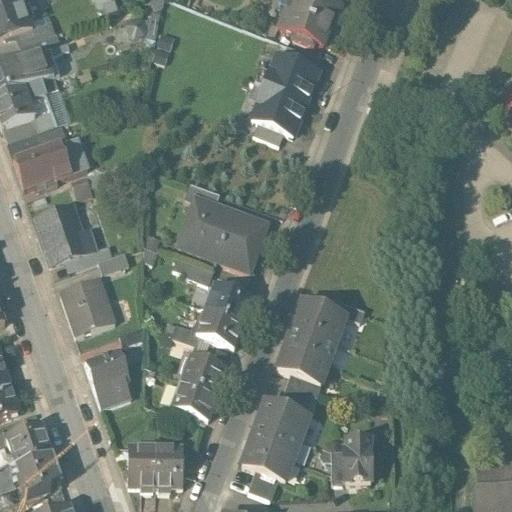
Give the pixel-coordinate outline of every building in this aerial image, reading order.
[(0,0),(0,14),(22,7),(19,0),(0,0)] [(284,12),(277,31),(292,37),(290,42),(313,51),(315,46),(323,49),(334,20),(336,21),(341,9),(318,0),(296,0),(290,15),(284,12)] [(31,33),(22,7),(0,14),(0,45),(16,40),(31,35),(31,33)] [(128,26),(125,31),(129,41),(135,43),(144,39),(146,33),(142,25),(137,22),(128,26)] [(49,26),(31,33),(31,35),(16,40),(20,52),(54,40),(49,26)] [(0,71),(0,102),(54,84),(59,82),(52,61),(68,55),(66,49),(0,71)] [(282,62),(315,76),(320,64),(286,51),(282,62)] [(282,62),(277,60),(270,77),(268,77),(261,93),(305,110),(318,77),(315,76),(282,62)] [(0,133),(1,136),(33,125),(38,139),(71,127),(54,84),(0,102),(0,133)] [(305,110),(261,93),(255,109),(257,110),(250,126),(257,128),(283,139),(292,142),(305,110)] [(33,125),(1,136),(7,150),(38,139),(33,125)] [(283,139),(257,128),(252,141),(278,152),(283,139)] [(75,145),(12,167),(23,196),(36,192),(37,195),(57,188),(55,185),(85,174),(75,145)] [(92,198),(89,190),(106,183),(103,175),(72,186),(78,203),(92,198)] [(185,206),(193,208),(194,204),(216,212),(220,201),(191,190),(185,206)] [(193,208),(176,253),(249,279),(267,231),(216,212),(194,204),(193,208)] [(71,211),(32,225),(50,273),(63,269),(94,258),(94,255),(87,237),(81,239),(71,211)] [(94,258),(63,269),(67,280),(96,269),(111,264),(107,251),(94,255),(94,258)] [(159,258),(143,253),(143,268),(154,272),(159,258)] [(123,260),(111,264),(96,269),(100,280),(127,271),(123,260)] [(183,282),(207,291),(212,278),(174,265),(170,276),(184,280),(183,282)] [(98,285),(59,299),(74,344),(114,330),(98,285)] [(214,290),(204,316),(242,330),(252,304),(214,290)] [(329,304),(325,315),(344,322),(344,323),(359,329),(363,317),(329,304)] [(301,307),(292,333),(335,348),(344,323),(344,322),(325,315),(301,307)] [(233,355),(242,330),(204,316),(196,337),(195,341),(207,346),(233,355)] [(171,343),(195,351),(204,355),(207,346),(195,341),(196,337),(176,330),(171,343)] [(142,331),(119,340),(123,352),(142,344),(142,331)] [(327,369),(335,348),(292,333),(284,353),(327,369)] [(208,356),(204,355),(195,351),(191,362),(205,367),(208,356)] [(319,391),(327,369),(284,353),(276,375),(289,380),(319,391)] [(118,359),(84,371),(100,415),(130,404),(124,388),(128,387),(118,359)] [(191,362),(181,387),(216,401),(226,374),(205,367),(191,362)] [(315,402),(319,391),(289,380),(278,412),(300,420),(307,399),(315,402)] [(13,407),(6,387),(0,389),(0,422),(17,416),(14,407),(13,407)] [(206,428),(216,401),(181,387),(171,414),(206,428)] [(264,407),(257,429),(300,445),(308,423),(300,420),(278,412),(264,407)] [(257,429),(249,450),(292,466),(300,445),(257,429)] [(39,431),(6,442),(18,474),(51,462),(39,431)] [(346,456),(342,456),(343,489),(370,488),(369,444),(346,445),(346,456)] [(284,487),(292,466),(249,450),(241,471),(254,476),(277,485),(284,487)] [(322,466),(330,466),(330,457),(321,453),(319,461),(322,466)] [(151,493),(154,493),(154,457),(137,458),(137,454),(127,454),(128,494),(140,494),(140,496),(151,496),(151,493)] [(171,457),(154,457),(154,493),(157,493),(157,495),(169,495),(169,493),(182,493),(182,454),(171,454),(171,457)] [(342,456),(330,457),(330,466),(330,489),(343,489),(342,456)] [(60,490),(51,462),(18,474),(0,479),(0,496),(19,490),(24,503),(60,490)] [(511,511),(511,476),(508,477),(508,469),(476,470),(477,493),(473,493),(473,511),(511,511)] [(269,505),(277,485),(254,476),(246,497),(269,505)]
